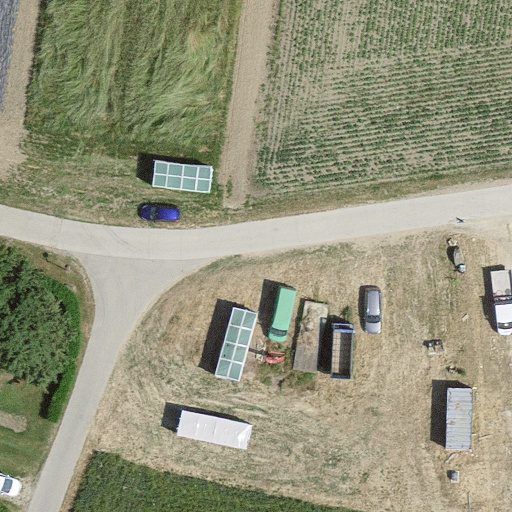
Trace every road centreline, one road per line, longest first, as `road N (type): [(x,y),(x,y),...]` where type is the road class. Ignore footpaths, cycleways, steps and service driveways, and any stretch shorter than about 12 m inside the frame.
road 1 (residential): [(511,195),(244,239),(142,245)]
road 2 (residential): [(142,245),(48,511)]
road 3 (residential): [(142,245),(0,218)]
